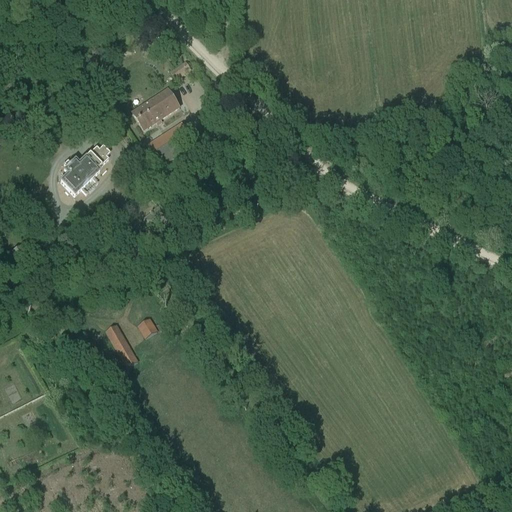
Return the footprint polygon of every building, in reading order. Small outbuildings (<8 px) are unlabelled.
[(175,83),(191,73),(185,65),(170,75),(175,83)] [(132,115),(144,133),(179,110),(172,99),(168,92),(132,115)] [(147,149),(160,169),(194,147),(181,127),(147,149)] [(46,142),(41,146),(45,150),(50,146),(46,142)] [(60,185),(67,192),(74,199),(99,174),(97,172),(108,162),(105,159),(109,156),(102,149),(98,153),(96,150),(78,167),(74,163),(63,174),(67,178),(60,185)] [(153,234),(161,227),(169,220),(166,217),(160,209),(144,223),(153,234)] [(11,265),(17,262),(18,264),(26,260),(19,249),(12,254),(13,255),(7,259),(11,265)] [(145,341),(157,334),(150,322),(138,329),(145,341)] [(127,371),(138,365),(116,329),(106,335),(127,371)]
